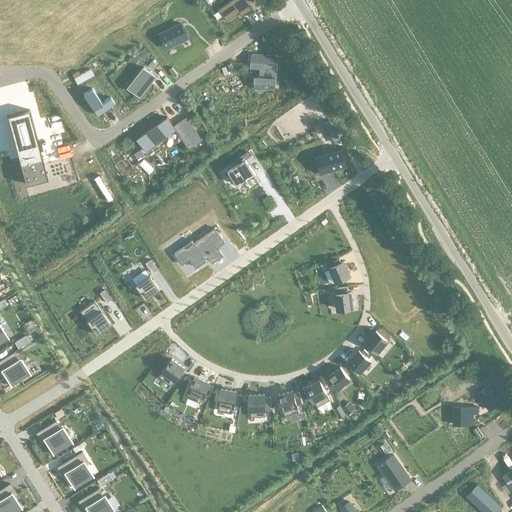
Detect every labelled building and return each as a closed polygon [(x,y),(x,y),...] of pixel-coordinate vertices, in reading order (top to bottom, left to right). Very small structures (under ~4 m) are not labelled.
[(50,5),(35,5),(34,25),(77,24),(77,1),(75,0),(67,0),(66,1),(50,1),(50,5)] [(230,0),(219,9),(227,21),(239,12),(242,16),(253,9),(249,3),(253,0),(230,0)] [(181,23),(160,33),(167,47),(188,37),(181,23)] [(55,33),(47,40),(54,48),(62,41),(55,33)] [(278,56),(252,54),(251,62),(262,63),(261,76),(258,75),(257,82),(256,82),(255,87),(276,89),(276,77),(276,76),(276,68),(277,68),(278,56)] [(138,81),(132,89),(141,96),(156,76),(144,67),(135,78),(138,81)] [(92,88),(83,94),(97,115),(115,103),(110,97),(102,102),(92,88)] [(29,109),(7,115),(20,163),(42,157),(29,109)] [(137,138),(146,151),(176,130),(189,149),(202,140),(186,116),(173,125),(167,116),(137,138)] [(328,119),(322,123),(333,140),(339,136),(328,119)] [(134,153),(138,160),(145,156),(140,149),(134,153)] [(342,149),(317,157),(322,171),(346,164),(342,149)] [(240,162),(228,170),(237,184),(255,173),(246,159),(251,156),(247,151),(237,158),(240,162)] [(42,157),(20,163),(26,184),(27,184),(26,182),(46,177),(46,178),(47,178),(42,157)] [(193,240),(174,252),(182,264),(191,258),(197,267),(207,260),(206,258),(208,256),(212,262),(223,254),(218,247),(225,241),(215,227),(194,242),(193,240)] [(330,267),(336,281),(338,280),(338,281),(343,278),(350,274),(344,261),(330,267)] [(150,274),(136,284),(146,298),(160,288),(150,274)] [(104,289),(100,292),(106,301),(111,298),(104,289)] [(337,301),(338,308),(353,306),(351,292),(336,293),(336,295),(336,301),(337,301)] [(98,305),(83,315),(96,334),(110,324),(98,305)] [(0,341),(8,337),(8,338),(8,337),(8,336),(7,336),(0,324),(0,341)] [(378,332),(376,330),(367,341),(372,346),(372,347),(377,350),(378,351),(391,335),(382,327),(378,332)] [(25,335),(14,342),(18,348),(29,341),(25,335)] [(359,370),(360,371),(370,360),(359,350),(349,361),(355,366),(359,370)] [(14,352),(0,360),(0,370),(2,370),(10,384),(11,385),(11,384),(29,373),(30,373),(30,372),(29,372),(22,360),(19,362),(14,352)] [(164,370),(159,376),(172,385),(184,367),(172,358),(168,364),(168,363),(163,370),(164,370)] [(341,366),(329,376),(334,382),(333,382),(337,387),(337,386),(338,387),(350,378),(341,366)] [(187,396),(200,402),(204,394),(209,396),(214,386),(208,384),(209,382),(195,376),(193,382),(192,382),(189,389),(190,389),(187,396)] [(319,380),(307,387),(310,393),(309,393),(313,400),(314,400),(317,407),(330,399),(319,380)] [(486,387),(478,393),(490,409),(498,404),(486,387)] [(219,402),(218,410),(232,413),(236,391),(221,388),(220,395),(220,394),(218,402),(219,402)] [(283,408),(285,416),(299,411),(293,390),(278,394),(280,401),(282,408),(283,408)] [(251,416),(266,416),(265,394),(250,394),(250,401),(249,401),(250,409),(251,416)] [(349,402),(343,407),(348,414),(354,409),(349,402)] [(340,405),(335,408),(340,417),(346,414),(340,405)] [(478,407),(453,407),(453,423),(469,423),(469,413),(478,413),(478,407)] [(61,408),(55,412),(58,417),(64,413),(61,408)] [(56,420),(36,432),(41,440),(44,438),(52,452),(53,454),(53,453),(72,441),(72,442),(72,441),(72,440),(71,440),(64,428),(61,430),(56,420)] [(478,426),(473,429),(480,438),(484,435),(478,426)] [(82,451),(57,466),(62,474),(65,472),(73,486),(74,488),(74,487),(92,475),(93,476),(93,475),(93,474),(92,474),(86,463),(88,462),(82,451)] [(379,465),(396,489),(411,479),(393,454),(379,465)] [(511,467),(502,474),(511,488),(511,467)] [(109,472),(98,479),(101,485),(112,478),(109,472)] [(10,483),(0,489),(0,511),(13,511),(21,507),(21,508),(22,507),(21,506),(12,492),(15,491),(10,483)] [(477,483),(466,495),(484,511),(497,511),(502,506),(477,483)] [(97,489),(78,500),(83,508),(86,506),(88,511),(109,511),(113,510),(114,510),(114,508),(113,508),(106,497),(103,498),(97,489)] [(356,511),(349,501),(341,507),(344,511),(356,511)]
